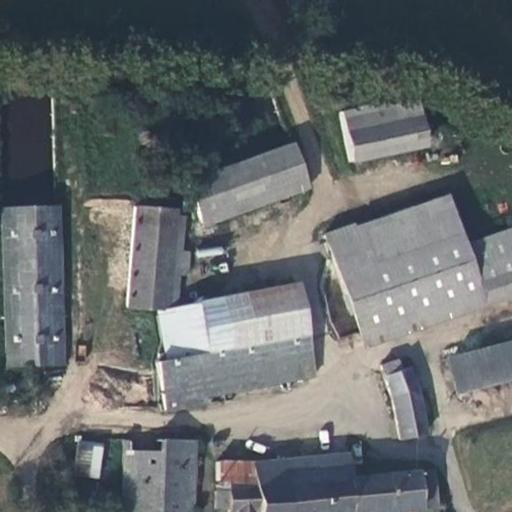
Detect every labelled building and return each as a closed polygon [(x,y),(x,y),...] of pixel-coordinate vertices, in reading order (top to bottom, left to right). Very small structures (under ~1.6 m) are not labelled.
[(18,100),(18,113),(39,114),(39,101),(18,100)] [(418,103),(342,115),(350,165),(426,153),(418,103)] [(283,140),(178,179),(195,223),(299,184),(283,140)] [(367,266),(459,237),(448,200),(355,228),(367,266)] [(163,209),(125,207),(124,308),(155,310),(165,357),(156,359),(166,408),(202,401),(200,392),(308,368),(299,328),(205,346),(194,298),(166,304),(163,209)] [(64,357),(54,216),(0,219),(0,264),(7,360),(64,357)] [(355,335),(511,287),(511,234),(463,249),(459,237),(367,266),(355,228),(354,226),(324,235),(355,335)] [(288,278),(194,298),(205,346),(299,328),(288,278)] [(511,287),(355,335),(359,348),(443,320),(511,298),(511,287)] [(511,384),(511,346),(450,361),(458,397),(511,384)] [(375,363),(386,401),(394,439),(416,435),(402,369),(390,371),(388,361),(375,363)] [(120,511),(188,511),(189,457),(185,442),(121,442),(120,511)] [(80,444),(79,477),(101,478),(101,444),(80,444)] [(310,511),(310,476),(338,475),(341,475),(339,452),(210,465),(210,488),(223,487),(223,494),(209,495),(210,507),(212,511),(211,511),(310,511)] [(338,511),(365,511),(426,507),(423,469),(341,475),(338,475),(338,511)] [(310,476),(310,511),(338,511),(338,475),(310,476)]
